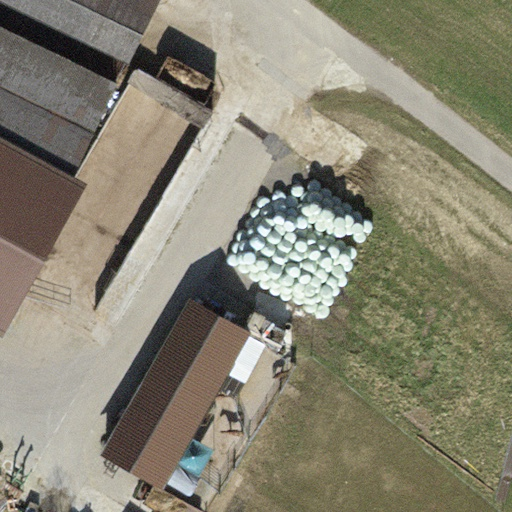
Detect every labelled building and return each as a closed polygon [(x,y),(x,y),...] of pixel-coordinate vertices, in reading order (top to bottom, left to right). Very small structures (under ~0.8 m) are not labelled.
[(140,41),(54,0),(4,0),(131,62),(140,41)] [(54,0),(140,41),(158,5),(148,0),(54,0)] [(0,144),(73,180),(77,174),(121,83),(0,24),(0,144)] [(0,144),(0,331),(5,334),(90,180),(77,174),(73,180),(0,144)] [(162,480),(245,336),(193,305),(109,449),(162,480)]
